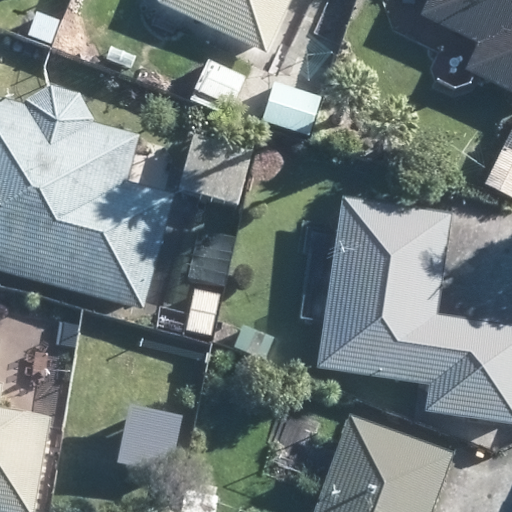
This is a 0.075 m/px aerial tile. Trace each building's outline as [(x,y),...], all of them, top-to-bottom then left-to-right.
[(148,0),(147,2),(257,53),(280,0),(148,0)] [(511,0),(419,0),(412,15),(470,42),(456,70),(469,76),(511,96),(511,0)] [(32,12),(24,39),(45,45),(54,20),(32,12)] [(226,105),(238,75),(201,58),(188,89),(226,105)] [(117,181),(130,137),(88,126),(91,120),(76,93),(47,85),(20,101),(19,105),(0,100),(0,273),(136,310),(166,195),(117,181)] [(212,199),(232,205),(248,152),(188,133),(176,170),(171,186),(212,199)] [(511,191),(511,153),(503,150),(495,145),(477,182),(508,198),(511,191)] [(511,327),(426,315),(438,221),(439,211),(332,197),(310,367),(422,382),(418,411),(511,423),(511,327)] [(182,329),(193,332),(204,333),(212,294),(190,290),(184,315),(182,329)] [(39,356),(48,344),(46,329),(34,320),(20,323),(10,334),(12,349),(25,358),(39,356)] [(249,330),(240,350),(259,360),(269,339),(249,330)] [(0,511),(25,511),(42,421),(0,413),(0,511)] [(419,511),(441,453),(341,417),(330,450),(315,489),(306,511),(419,511)] [(208,511),(211,493),(172,488),(168,511),(208,511)]
